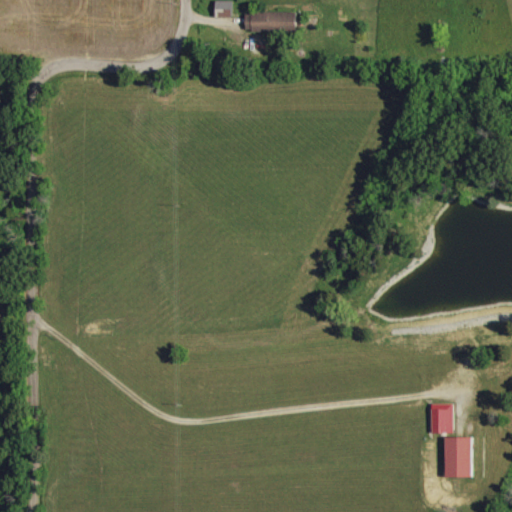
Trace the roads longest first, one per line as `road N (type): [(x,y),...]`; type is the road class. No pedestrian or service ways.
road 1 (residential): [(25,511),(34,88),(49,64),(165,56),(178,41),(181,0)]
road 2 (residential): [(28,312),(173,421),(445,391),(482,375)]
